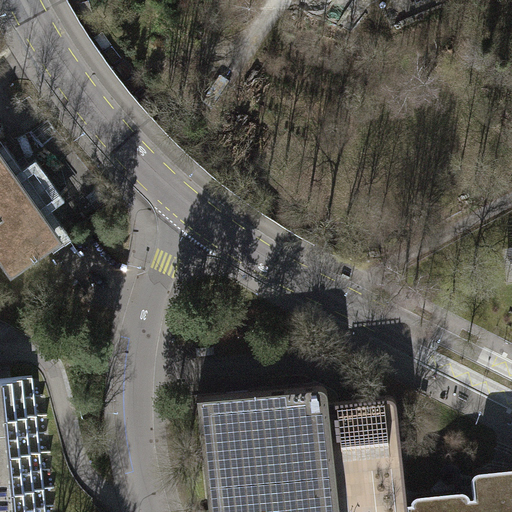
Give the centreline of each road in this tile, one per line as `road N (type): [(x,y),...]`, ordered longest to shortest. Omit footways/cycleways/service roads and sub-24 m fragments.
road 1 (residential): [(193,211),(148,306),(135,366),(150,511)]
road 2 (tertiary): [(193,211),(111,136),(25,0)]
road 3 (tertiary): [(386,321),(193,211)]
road 4 (tertiary): [(386,321),(429,358),(511,399)]
road 5 (tertiary): [(511,371),(438,333),(386,321)]
